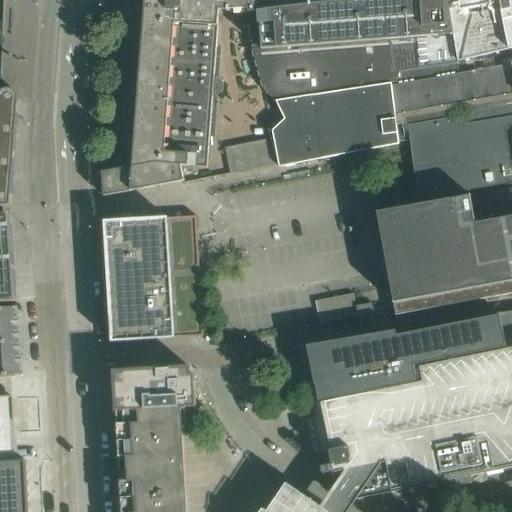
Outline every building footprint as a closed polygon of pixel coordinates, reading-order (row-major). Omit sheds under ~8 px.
[(219,88),(219,86),(218,84),(218,82),(216,81),(214,80),(219,10),(249,9),(249,13),(257,13),(257,11),(308,5),(307,0),(145,0),(145,11),(141,11),(139,41),(142,42),(133,167),(102,173),(104,197),(184,182),(181,166),(207,167),(213,93),(215,92),(217,91),(218,90),(219,88)] [(257,13),(249,13),(252,45),(264,89),(276,100),(277,101),(350,91),(350,90),(354,89),(354,90),(369,88),(369,87),(372,87),(373,88),(387,86),(387,85),(401,82),(401,83),(460,73),(458,62),(448,2),(449,2),(448,0),(307,0),(308,5),(257,11),(257,13)] [(502,17),(498,0),(448,0),(449,2),(448,2),(458,62),(508,50),(502,17)] [(511,0),(498,0),(502,17),(508,50),(511,48),(511,0)] [(401,83),(392,85),(396,126),(407,124),(511,105),(511,63),(460,73),(401,83)] [(399,146),(392,85),(401,83),(401,82),(387,85),(387,86),(373,88),(372,87),(369,87),(369,88),(354,90),(354,89),(350,90),(350,91),(277,101),(285,119),(280,125),(317,121),(322,159),(399,146)] [(0,303),(17,302),(11,216),(0,216),(0,206),(11,206),(19,100),(19,99),(19,97),(18,96),(17,94),(16,93),(15,92),(13,91),(11,90),(8,90),(7,90),(5,91),(3,92),(2,93),(0,95),(0,303)] [(511,105),(407,124),(411,154),(411,155),(417,201),(453,194),(511,183),(511,105)] [(317,121),(280,125),(273,132),(273,138),(279,165),(279,168),(322,159),(317,121)] [(279,165),(273,138),(261,140),(267,167),(279,165)] [(267,167),(261,140),(249,143),(254,170),(267,167)] [(254,170),(249,143),(237,145),(242,172),(254,170)] [(242,172),(237,145),(225,147),(230,174),(242,172)] [(477,224),(511,217),(511,188),(471,196),(477,224)] [(469,196),(377,213),(390,286),(395,315),(396,316),(464,303),(511,294),(511,217),(477,224),(471,196),(469,196)] [(203,337),(196,217),(167,219),(163,220),(163,219),(138,221),(122,222),(107,223),(107,224),(106,224),(107,239),(108,255),(107,255),(109,281),(109,284),(110,309),(111,309),(111,313),(112,338),(113,341),(141,340),(141,339),(173,337),(173,338),(203,337)] [(358,317),(354,295),(316,302),(320,324),(358,317)] [(371,305),(357,307),(359,322),(374,319),(371,305)] [(22,375),(20,342),(17,308),(0,308),(0,378),(15,377),(15,375),(22,375)] [(511,312),(501,314),(508,349),(511,348),(511,312)] [(501,314),(307,347),(315,386),(316,386),(319,402),(418,382),(415,367),(488,352),(488,353),(508,349),(501,314)] [(511,348),(508,349),(488,353),(488,352),(415,367),(418,382),(319,402),(336,495),(349,503),(511,468),(511,348)] [(190,368),(114,372),(116,411),(185,408),(210,406),(194,376),(191,376),(190,368)] [(0,511),(26,511),(27,508),(29,508),(28,505),(27,505),(26,497),(28,497),(28,494),(26,494),(26,486),(27,486),(27,483),(25,483),(25,475),(27,475),(27,472),(25,473),(25,464),(26,464),(26,461),(15,462),(11,397),(9,397),(0,397),(0,511)] [(182,511),(177,425),(177,419),(187,418),(185,408),(116,411),(121,511),(182,511)] [(325,511),(285,484),(266,511),(325,511)]
